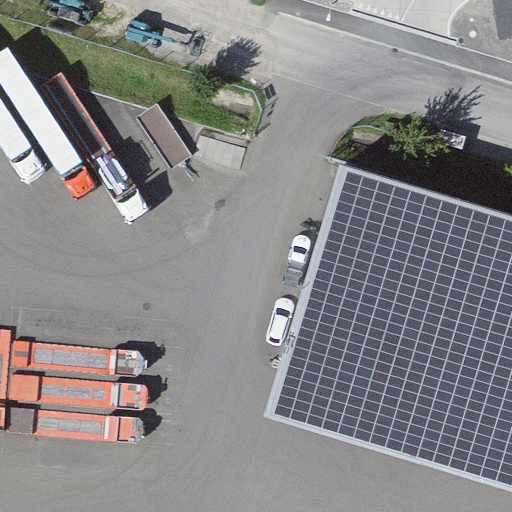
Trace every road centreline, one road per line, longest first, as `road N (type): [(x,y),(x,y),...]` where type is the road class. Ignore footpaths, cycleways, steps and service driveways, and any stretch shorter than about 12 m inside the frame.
road 1 (residential): [(511,113),(326,56)]
road 2 (track): [(326,56),(268,27),(177,0)]
